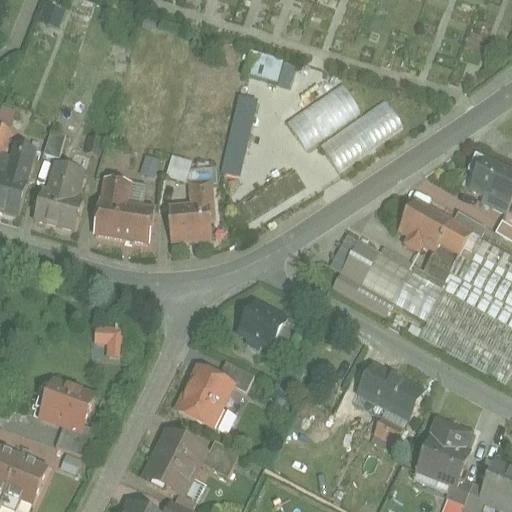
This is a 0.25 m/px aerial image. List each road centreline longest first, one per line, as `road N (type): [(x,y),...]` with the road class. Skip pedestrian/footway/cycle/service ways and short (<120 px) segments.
road 1 (residential): [(255,262),(511,88)]
road 2 (residential): [(255,262),(511,407)]
road 3 (residential): [(190,282),(178,329),(89,511)]
road 4 (residential): [(0,244),(98,273),(190,282)]
